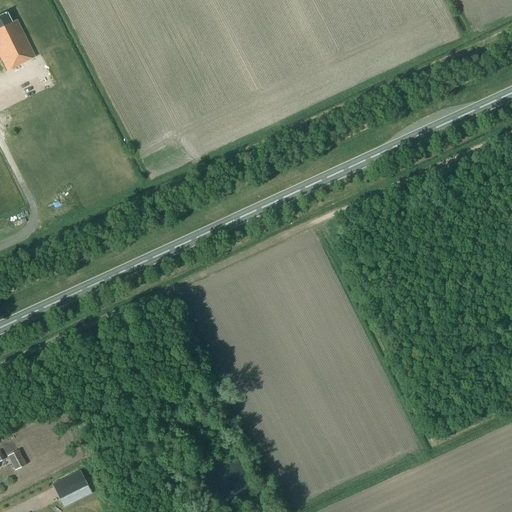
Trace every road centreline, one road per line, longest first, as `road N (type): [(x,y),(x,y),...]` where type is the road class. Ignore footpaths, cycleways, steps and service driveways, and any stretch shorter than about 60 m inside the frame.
road 1 (track): [(511,133),(0,370)]
road 2 (unknown): [(0,296),(511,59)]
road 3 (trunk): [(0,327),(511,92)]
road 4 (unknown): [(32,238),(511,14)]
